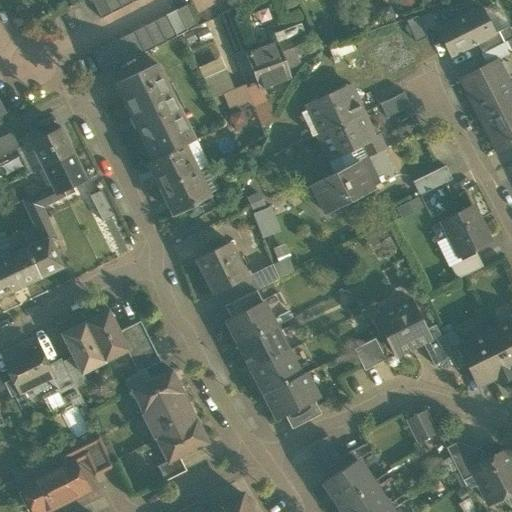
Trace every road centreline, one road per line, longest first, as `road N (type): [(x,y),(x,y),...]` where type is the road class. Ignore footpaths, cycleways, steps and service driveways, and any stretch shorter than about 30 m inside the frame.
road 1 (residential): [(511,417),(406,393),(260,454)]
road 2 (residential): [(156,260),(179,325),(260,454)]
road 3 (residential): [(77,94),(156,260)]
road 4 (residential): [(0,333),(156,260)]
road 5 (residential): [(442,91),(511,240)]
road 6 (residential): [(26,66),(165,0)]
